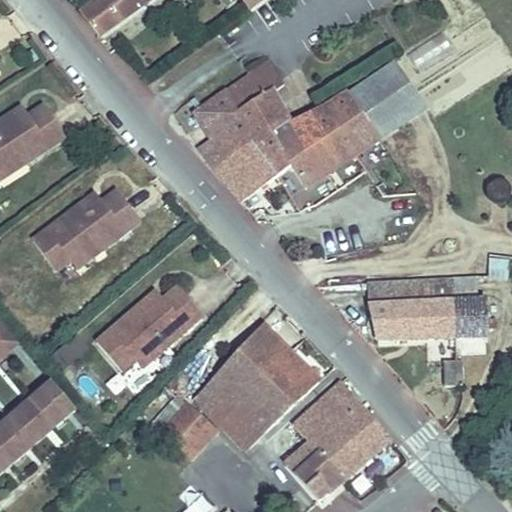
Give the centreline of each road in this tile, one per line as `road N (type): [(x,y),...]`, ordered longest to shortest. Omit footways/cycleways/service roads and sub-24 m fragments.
road 1 (residential): [(440,460),(41,0)]
road 2 (unknown): [(330,0),(144,121)]
